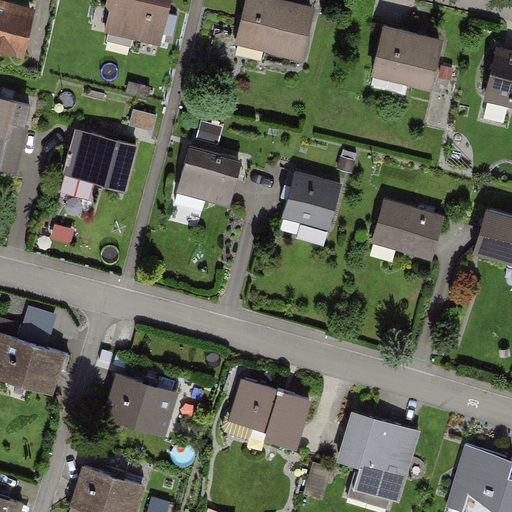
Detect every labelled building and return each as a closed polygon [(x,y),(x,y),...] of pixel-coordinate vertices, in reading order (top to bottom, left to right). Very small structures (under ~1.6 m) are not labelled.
[(173,0),(113,0),(112,10),(108,34),(163,47),(173,0)] [(319,6),(293,0),(249,0),(239,45),(306,61),(319,6)] [(31,10),(0,1),(0,45),(21,51),(31,10)] [(445,39),(386,25),(374,75),(433,89),(445,39)] [(511,50),(498,47),(486,99),(511,104),(511,50)] [(40,109),(0,98),(0,161),(24,168),(40,109)] [(137,141),(76,122),(62,169),(124,187),(137,141)] [(241,161),(191,146),(179,185),(229,200),(241,161)] [(340,180),(296,169),(286,208),(330,220),(340,180)] [(439,207),(385,194),(375,238),(428,251),(439,207)] [(511,214),(491,208),(479,251),(511,260),(511,214)] [(65,353),(0,333),(0,375),(54,391),(65,353)] [(174,392),(116,375),(104,414),(161,432),(174,392)] [(306,397),(239,378),(228,416),(260,425),(258,435),(293,445),(306,397)] [(419,428),(352,408),(337,459),(355,464),(348,485),(398,500),(419,428)] [(511,469),(511,456),(470,441),(453,487),(501,505),(511,508),(511,474),(511,473),(511,469)] [(134,511),(139,496),(84,479),(74,511),(134,511)] [(11,511),(16,500),(0,494),(0,511),(11,511)]
